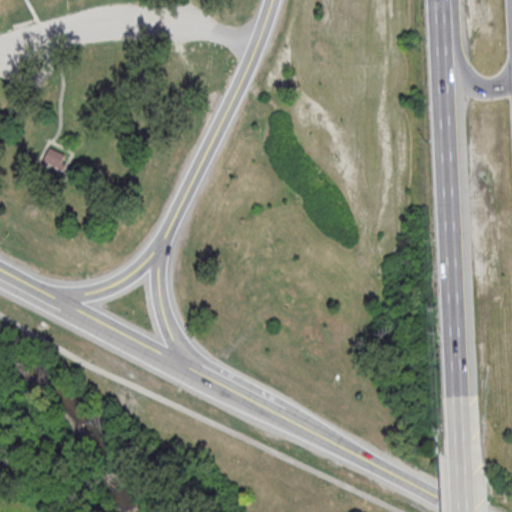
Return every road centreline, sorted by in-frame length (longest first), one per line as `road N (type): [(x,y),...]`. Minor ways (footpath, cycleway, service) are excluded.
road 1 (tertiary): [(0,279),(461,511)]
road 2 (primary): [(438,0),(460,463)]
road 3 (residential): [(252,50),(156,246)]
road 4 (residential): [(230,394),(158,308),(156,246)]
road 5 (primary): [(453,0),(458,64),(468,85),(491,92),(511,73)]
road 6 (residential): [(156,246),(129,278),(95,296),(44,302)]
